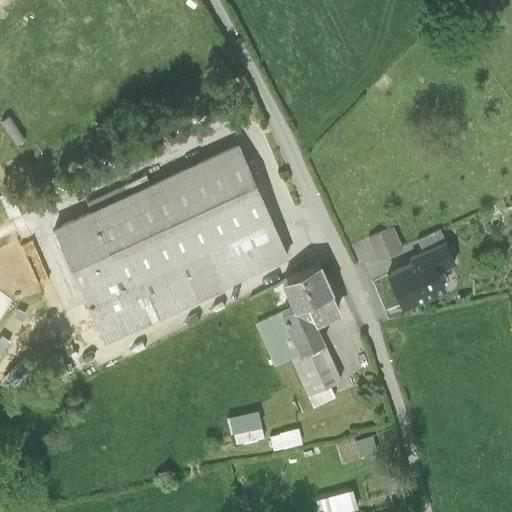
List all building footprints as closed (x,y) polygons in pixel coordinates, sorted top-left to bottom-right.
[(290,257),(238,142),(137,188),(132,177),(86,198),(91,209),(53,227),(104,342),(290,257)] [(365,236),(375,259),(401,249),(391,225),(365,236)] [(416,239),(420,249),(442,239),(438,229),(416,239)] [(409,262),(384,273),(396,302),(400,308),(443,288),(435,271),(456,261),(445,238),(442,239),(420,249),(406,256),(409,262)] [(281,278),(291,300),(304,328),(317,323),(342,312),(319,261),(281,278)] [(385,307),(396,302),(384,273),(372,278),(385,307)] [(340,374),(317,323),(304,328),(291,300),(256,316),(275,357),(288,351),(306,390),(328,380),(340,374)] [(328,380),(306,390),(313,404),(335,394),(328,380)] [(292,384),(286,386),(291,397),(296,394),(292,384)] [(254,407),(224,412),(227,427),(256,422),(254,407)] [(261,425),(234,432),(236,442),(264,435),(261,425)] [(298,425),(270,432),(274,448),(302,441),(298,425)] [(354,488),(317,498),(320,511),(339,511),(359,507),(354,488)]
